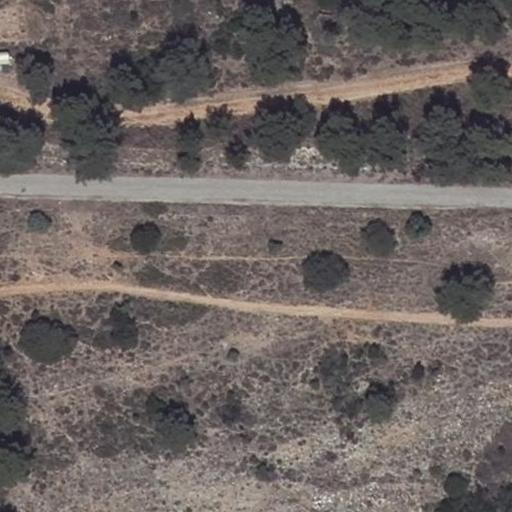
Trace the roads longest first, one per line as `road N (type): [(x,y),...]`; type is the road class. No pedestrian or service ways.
road 1 (track): [(0,95),(63,121),(482,63),(511,66)]
road 2 (track): [(511,315),(284,305),(72,280),(0,287)]
road 3 (unclassified): [(0,183),(511,195)]
